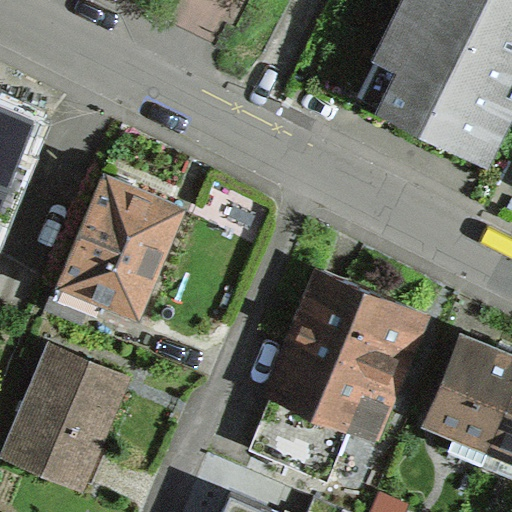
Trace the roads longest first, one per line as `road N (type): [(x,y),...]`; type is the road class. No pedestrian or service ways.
road 1 (residential): [(316,153),(166,511)]
road 2 (residential): [(0,4),(316,153)]
road 3 (residential): [(316,153),(511,252)]
